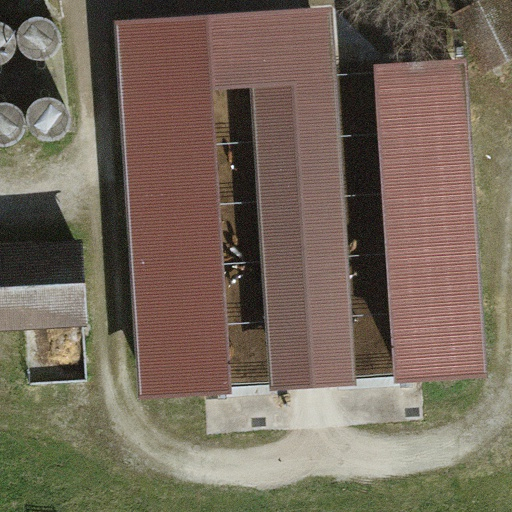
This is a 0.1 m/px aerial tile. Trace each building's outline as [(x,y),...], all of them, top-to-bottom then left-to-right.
[(511,2),(511,0),(487,0),(457,15),(487,76),(511,63),(511,2)] [(335,12),(119,27),(144,404),(236,398),(215,96),(255,93),(276,393),(360,388),(335,12)] [(47,21),(36,21),(26,26),(20,36),(20,48),(26,57),(36,63),(47,63),(57,57),(63,47),(63,36),(57,26),(47,21)] [(2,26),(0,25),(0,67),(2,68),(12,62),(18,52),(17,41),(12,31),(2,26)] [(467,61),(378,68),(402,386),(491,379),(467,61)] [(57,102),(46,102),(36,108),(30,118),(30,129),(36,139),(46,144),(57,144),(67,138),(73,129),(73,117),(67,108),(57,102)] [(10,106),(0,106),(0,148),(11,149),(20,143),(26,133),(26,122),(20,112),(10,106)] [(84,242),(0,246),(0,331),(88,327),(84,242)]
